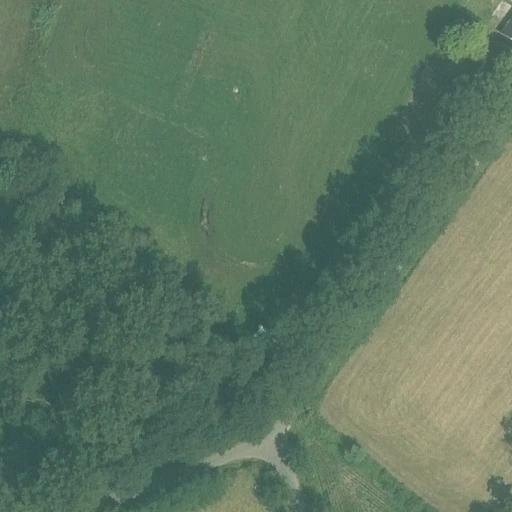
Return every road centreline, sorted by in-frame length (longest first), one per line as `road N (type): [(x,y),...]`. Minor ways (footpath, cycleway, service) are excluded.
road 1 (unclassified): [(274,437),(511,106)]
road 2 (unclassified): [(85,511),(274,437)]
